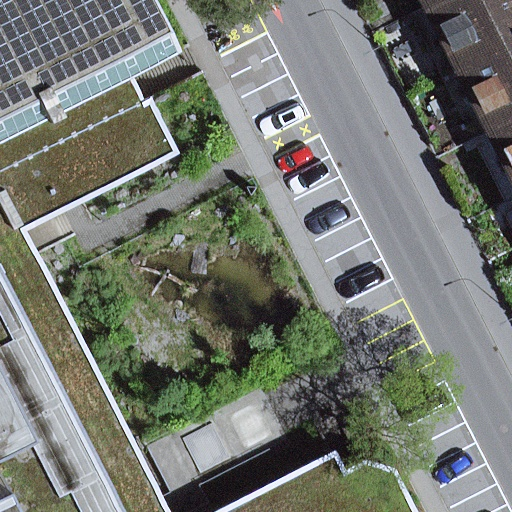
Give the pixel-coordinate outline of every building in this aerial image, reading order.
[(0,0),(0,186),(17,220),(46,205),(52,217),(175,154),(148,100),(138,105),(125,80),(178,53),(151,0),(0,0)] [(415,13),(424,8),(440,0),(402,0),(406,7),(411,4),(415,13)] [(442,77),(456,70),(511,41),(511,0),(440,0),(424,8),(415,13),(419,21),(414,23),(442,77)] [(479,137),(488,132),(511,119),(511,41),(456,70),(442,77),(469,131),(474,128),(479,137)] [(511,119),(488,132),(479,137),(482,145),(477,147),(505,202),(511,198),(511,119)] [(0,291),(112,511),(165,511),(24,232),(17,220),(0,186),(0,291)] [(17,220),(24,232),(40,224),(52,217),(46,205),(17,220)] [(0,511),(112,511),(0,291),(0,511)] [(412,511),(392,471),(358,463),(341,472),(331,452),(213,511),(412,511)]
